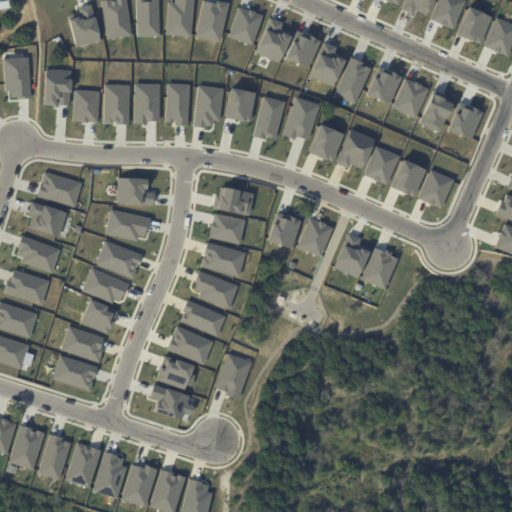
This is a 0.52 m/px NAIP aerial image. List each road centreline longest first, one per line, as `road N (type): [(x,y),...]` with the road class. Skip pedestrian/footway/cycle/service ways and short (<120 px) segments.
road 1 (residential): [(446,247),(290,177),(17,146)]
road 2 (residential): [(183,160),(180,234),(112,424)]
road 3 (residential): [(214,442),(194,449),(0,387)]
road 4 (residential): [(310,0),(509,95)]
road 5 (residential): [(511,88),(446,247)]
